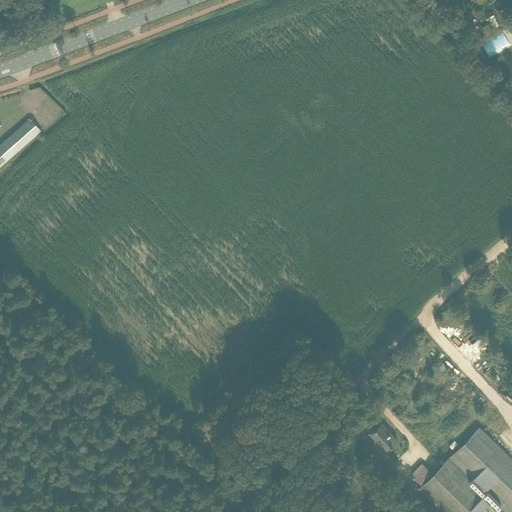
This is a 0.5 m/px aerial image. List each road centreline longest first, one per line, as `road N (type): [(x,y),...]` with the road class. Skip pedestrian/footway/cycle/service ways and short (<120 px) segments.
road 1 (track): [(511,234),(257,481)]
road 2 (secondary): [(0,71),(187,0)]
road 3 (track): [(511,93),(427,0)]
